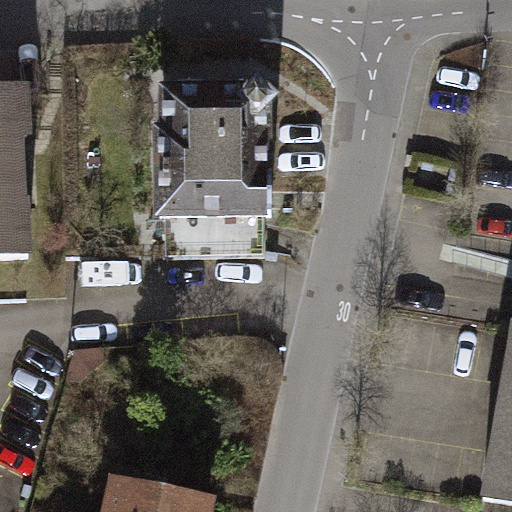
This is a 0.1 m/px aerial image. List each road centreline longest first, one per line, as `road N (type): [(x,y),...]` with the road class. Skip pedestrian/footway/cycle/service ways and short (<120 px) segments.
road 1 (residential): [(291,511),(379,25)]
road 2 (residential): [(379,25),(271,11),(0,25)]
road 3 (residential): [(379,25),(412,14),(511,7)]
